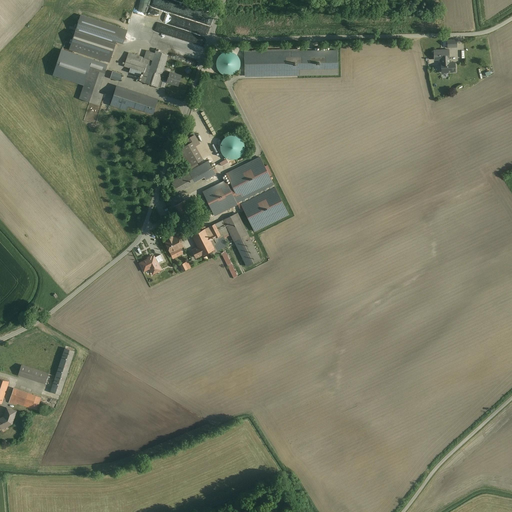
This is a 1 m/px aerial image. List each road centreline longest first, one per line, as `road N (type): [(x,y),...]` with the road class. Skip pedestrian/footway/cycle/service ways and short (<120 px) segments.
road 1 (unclassified): [(209,39),(140,238),(36,323),(0,341)]
road 2 (unclassified): [(209,39),(480,34),(511,17)]
road 3 (unclassified): [(403,511),(442,460),(511,398)]
